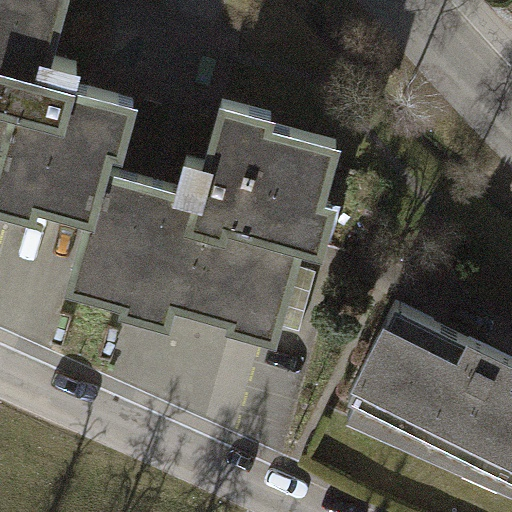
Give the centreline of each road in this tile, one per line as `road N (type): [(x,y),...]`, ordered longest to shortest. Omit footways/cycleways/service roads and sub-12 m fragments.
road 1 (residential): [(0,370),(316,511)]
road 2 (tertiary): [(511,117),(404,0)]
